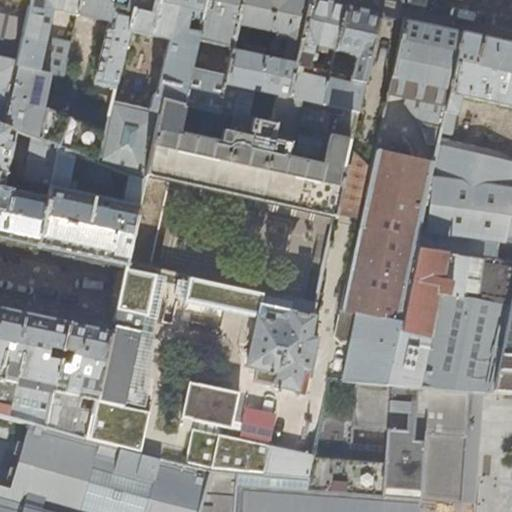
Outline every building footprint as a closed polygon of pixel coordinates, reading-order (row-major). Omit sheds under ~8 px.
[(14,66),(28,0),(0,0),(0,126),(1,127),(14,66)] [(28,0),(14,66),(47,73),(63,77),(70,45),(45,40),(51,9),(76,15),(79,0),(28,0)] [(79,0),(76,15),(108,22),(94,85),(114,90),(127,32),(133,0),(79,0)] [(133,0),(127,32),(168,41),(165,52),(157,50),(156,57),(163,59),(154,98),(151,97),(148,112),(111,104),(104,134),(98,163),(143,181),(160,100),(181,105),(191,62),(196,40),(204,0),(133,0)] [(230,285),(247,206),(333,224),(357,112),(321,104),(288,97),(308,0),(244,0),(233,47),(229,65),(218,114),(181,105),(160,100),(143,181),(133,226),(130,239),(125,262),(143,266),(161,187),(227,202),(223,222),(210,219),(197,278),(230,285)] [(204,0),(196,40),(233,47),(244,0),(204,0)] [(328,73),(334,51),(344,6),(325,2),(316,0),(308,0),(288,97),(321,104),(328,73)] [(360,9),(344,6),(334,51),(348,54),(354,60),(351,78),(328,73),(321,104),(357,112),(379,13),(360,9)] [(418,22),(404,19),(387,95),(404,99),(403,104),(419,124),(441,129),(443,118),(462,32),(450,29),(418,22)] [(511,42),(503,40),(462,32),(443,118),(456,121),(461,96),(511,107),(511,158),(499,153),(439,139),(433,164),(423,215),(432,217),(432,224),(444,227),(440,247),(443,251),(496,261),(497,251),(498,240),(511,242),(511,42)] [(206,65),(191,62),(181,105),(218,114),(229,65),(221,63),(220,68),(212,66),(211,73),(204,72),(206,65)] [(14,66),(1,127),(24,135),(30,138),(57,148),(98,163),(104,134),(40,109),(47,73),(14,66)] [(22,142),(24,135),(1,127),(0,126),(0,174),(4,175),(12,139),(22,142)] [(57,148),(30,138),(22,179),(30,180),(50,185),(57,148)] [(98,163),(57,148),(50,185),(38,248),(81,258),(124,267),(125,262),(130,239),(122,236),(124,225),(133,226),(143,181),(98,163)] [(375,152),(341,309),(400,322),(423,215),(433,164),(375,152)] [(4,175),(0,174),(0,240),(38,248),(50,185),(30,180),(28,186),(33,187),(32,194),(2,187),(4,175)] [(6,182),(14,184),(15,178),(7,176),(6,182)] [(432,217),(423,215),(400,322),(386,385),(478,392),(491,392),(511,286),(511,267),(508,265),(502,262),(496,261),(443,251),(440,247),(444,227),(432,224),(432,217)] [(112,325),(96,398),(123,403),(141,316),(146,316),(156,275),(124,269),(112,325)] [(187,276),(166,271),(165,279),(164,283),(179,286),(180,285),(185,286),(187,276)] [(316,304),(230,285),(197,278),(187,276),(185,286),(182,300),(255,316),(245,366),(256,368),(253,381),(298,390),(301,371),(310,373),(317,337),(310,336),(316,304)] [(511,286),(491,392),(511,394),(511,286)] [(22,305),(0,300),(0,415),(43,427),(59,360),(45,357),(47,347),(61,349),(69,316),(22,305)] [(400,322),(341,309),(335,337),(341,344),(350,346),(342,381),(386,385),(400,322)] [(87,320),(69,316),(61,349),(59,360),(43,427),(87,438),(93,410),(79,407),(81,397),(95,400),(96,398),(112,325),(87,320)] [(172,416),(224,428),(232,390),(180,379),(172,416)] [(328,380),(312,456),(307,480),(218,472),(211,470),(198,511),(415,511),(417,498),(470,503),(476,420),(478,392),(386,385),(342,381),(328,380)] [(93,436),(122,443),(130,407),(102,401),(93,436)] [(0,511),(198,511),(211,470),(207,469),(87,438),(43,427),(0,415),(0,511)] [(210,457),(207,469),(211,470),(218,472),(307,480),(312,456),(257,443),(252,463),(210,457)]
